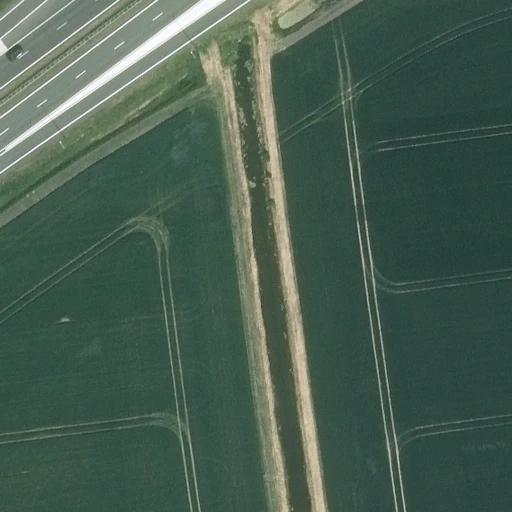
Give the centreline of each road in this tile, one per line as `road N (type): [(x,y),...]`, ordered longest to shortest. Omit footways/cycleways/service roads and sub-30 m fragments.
road 1 (motorway): [(0,156),(57,125),(229,0)]
road 2 (motorway): [(0,138),(186,0)]
road 3 (motorway): [(105,0),(0,77)]
